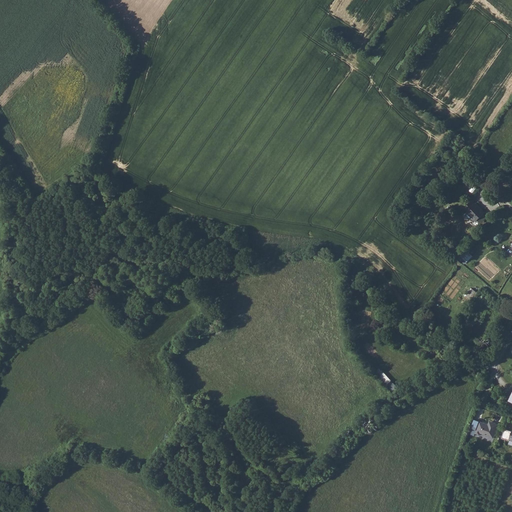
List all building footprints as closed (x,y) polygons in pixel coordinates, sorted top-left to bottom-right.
[(435,199),(433,197),(427,204),(428,206),(435,199)] [(467,211),(477,221),(478,220),(484,214),(485,213),(476,203),(475,204),(472,201),(465,207),(468,210),(467,211)] [(487,216),(484,214),(478,220),(480,223),(487,216)] [(473,256),(466,249),(458,257),(463,263),(466,260),(467,262),(473,256)] [(478,292),(471,288),(466,296),(472,300),(478,292)] [(393,390),(397,387),(380,367),(376,371),(393,390)] [(488,424),(475,419),(469,434),(474,436),(475,433),(480,435),(481,433),(485,435),(486,433),(490,434),(491,437),(494,438),(499,424),(492,422),(490,425),(488,424)] [(511,431),(505,429),(502,438),(509,441),(510,439),(511,439),(511,431)]
